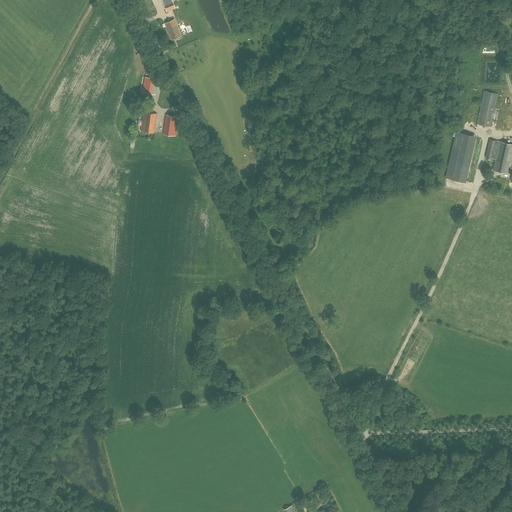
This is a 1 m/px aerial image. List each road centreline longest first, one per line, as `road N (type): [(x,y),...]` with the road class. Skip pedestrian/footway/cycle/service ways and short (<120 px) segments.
road 1 (unclassified): [(356,433),(134,0)]
road 2 (track): [(95,0),(0,170)]
road 3 (unclassified): [(511,429),(356,433)]
